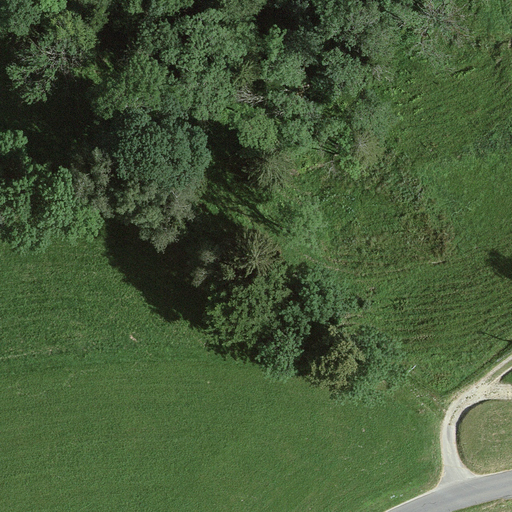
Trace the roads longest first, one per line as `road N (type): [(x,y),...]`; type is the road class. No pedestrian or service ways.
road 1 (track): [(0,69),(137,185),(195,220),(291,322),(454,414)]
road 2 (track): [(511,367),(454,414),(458,495)]
